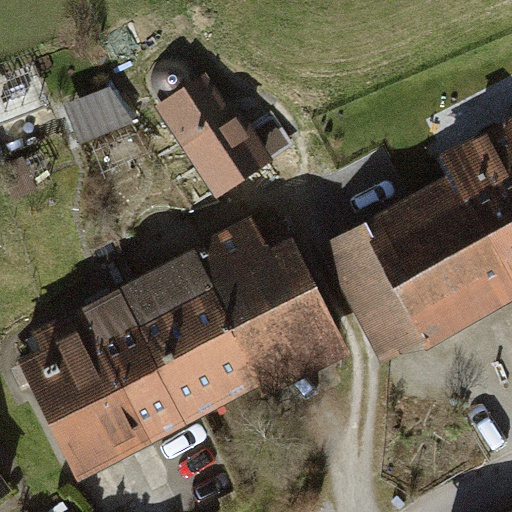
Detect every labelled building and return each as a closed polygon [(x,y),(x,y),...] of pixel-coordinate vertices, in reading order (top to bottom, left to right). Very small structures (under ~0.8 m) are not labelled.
[(149,84),(222,203),(283,166),(236,90),(215,103),(188,60),(149,84)] [(83,135),(123,128),(116,90),(76,97),(83,135)] [(329,252),(391,372),(511,310),(511,123),(441,160),(455,187),(329,252)] [(131,288),(198,429),(351,357),(284,216),(131,288)] [(122,391),(151,452),(198,429),(131,288),(84,311),(122,391)] [(24,372),(49,425),(122,391),(84,311),(33,335),(46,361),(24,372)] [(151,452),(122,391),(49,425),(78,486),(151,452)] [(0,501),(12,493),(0,476),(0,501)]
